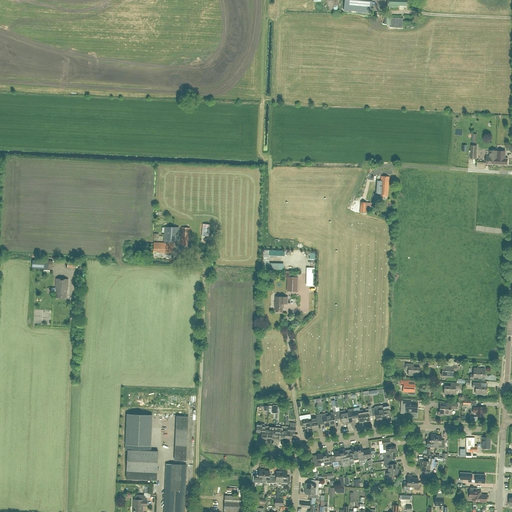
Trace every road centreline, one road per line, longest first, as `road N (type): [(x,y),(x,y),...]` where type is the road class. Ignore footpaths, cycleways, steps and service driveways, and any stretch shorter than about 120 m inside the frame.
road 1 (track): [(511,18),(387,11)]
road 2 (residential): [(298,456),(308,445),(415,428)]
